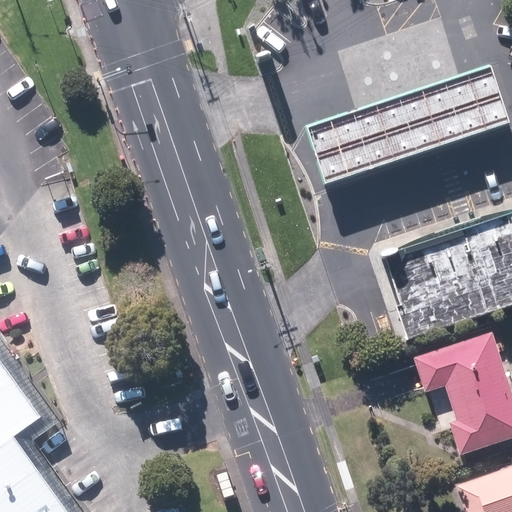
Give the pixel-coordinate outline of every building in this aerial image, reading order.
[(508,124),(489,68),(310,129),(329,185),(508,124)] [(511,215),(379,261),(405,339),(511,301),(511,215)] [(413,356),(425,395),(450,387),(459,420),(450,422),(459,452),(511,436),(511,389),(495,332),(413,356)] [(0,511),(64,511),(16,444),(46,422),(0,358),(0,511)] [(511,511),(511,466),(461,484),(470,511),(511,511)]
